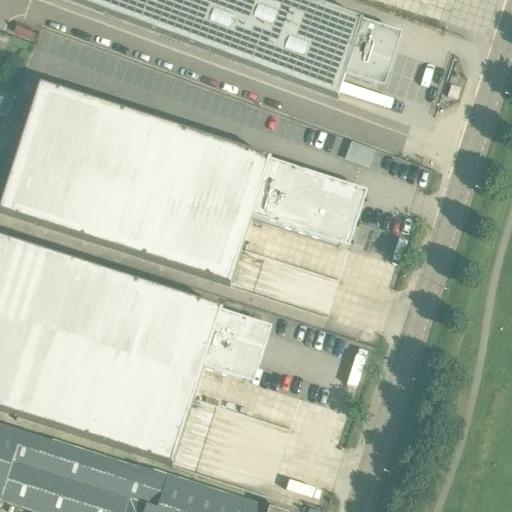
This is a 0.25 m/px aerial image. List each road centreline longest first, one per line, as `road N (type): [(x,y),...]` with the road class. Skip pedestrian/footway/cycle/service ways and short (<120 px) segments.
road 1 (unclassified): [(359,511),(511,32)]
road 2 (unknown): [(468,169),(17,0)]
road 3 (unknown): [(320,0),(454,53)]
